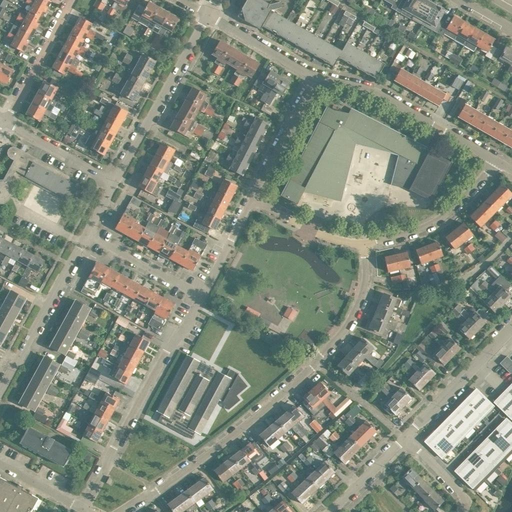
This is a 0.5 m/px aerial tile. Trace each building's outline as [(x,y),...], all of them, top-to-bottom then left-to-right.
[(27,0),(26,3),(32,7),(29,11),(42,18),(46,10),(28,0),(27,0)] [(28,0),(46,10),(51,1),(49,0),(28,0)] [(246,0),(242,9),(245,21),(260,30),(262,26),(272,32),(273,30),(277,33),(276,34),(277,35),(286,19),(267,8),(272,0),(246,0)] [(385,0),(392,4),(391,7),(397,10),(402,0),(385,0)] [(402,0),(397,10),(412,19),(423,0),(422,0),(402,0)] [(426,0),(425,2),(423,0),(412,19),(422,24),(424,21),(433,6),(434,4),(433,4),(432,2),(430,1),(428,1),(426,0)] [(149,27),(152,21),(160,8),(149,2),(146,8),(138,4),(131,18),(149,27)] [(424,21),(422,24),(438,34),(444,23),(439,20),(444,10),(443,10),(443,8),(440,6),(438,7),(437,6),(436,8),(433,6),(424,21)] [(110,7),(107,14),(112,16),(116,10),(110,7)] [(370,7),(367,13),(372,16),(375,10),(370,7)] [(149,28),(152,30),(158,33),(169,13),(160,8),(152,21),(149,27),(149,28)] [(27,16),(20,13),(18,16),(37,27),(42,18),(29,11),(27,16)] [(373,16),(388,25),(390,21),(375,12),(373,16)] [(169,13),(158,33),(160,34),(165,37),(169,30),(172,32),(179,19),(169,13)] [(344,14),(338,24),(344,27),(349,17),(344,14)] [(16,20),(23,23),(20,28),(33,35),(37,27),(18,16),(16,20)] [(444,23),(438,34),(442,36),(443,34),(455,40),(457,35),(465,22),(454,16),(448,25),(444,23)] [(96,32),(89,29),(92,24),(80,17),(75,26),(94,36),(96,32)] [(286,19),(277,35),(279,36),(279,35),(286,39),(286,40),(287,40),(295,24),(286,19)] [(465,46),(475,28),(465,22),(457,35),(455,40),(465,46)] [(295,24),(287,40),(288,41),(289,41),(295,45),(296,45),(305,30),(295,24)] [(86,36),(92,39),(94,36),(75,26),(70,34),(83,41),(86,36)] [(134,30),(127,26),(123,32),(130,36),(134,30)] [(148,27),(144,34),(149,37),(152,30),(149,28),(148,27)] [(17,33),(11,30),(9,33),(28,44),(33,35),(20,28),(17,33)] [(474,51),(477,46),(485,34),(475,28),(465,46),(474,51)] [(305,30),(296,45),(298,46),(305,50),(305,51),(314,35),(305,30)] [(96,32),(94,36),(99,39),(103,41),(105,37),(101,35),(96,32)] [(14,40),(11,45),(23,52),(28,44),(9,33),(7,37),(14,40)] [(86,49),(80,46),(83,41),(70,34),(66,43),(85,53),(86,49)] [(487,52),(485,56),(491,59),(497,49),(491,46),(495,39),(485,34),(477,46),(487,52)] [(153,47),(161,52),(164,46),(161,44),(165,37),(160,35),(153,47)] [(314,35),(305,51),(307,52),(307,51),(314,55),(314,56),(315,56),(324,40),(314,35)] [(218,40),(206,61),(227,73),(239,52),(218,40)] [(324,40),(315,56),(317,57),(324,61),(323,61),(324,61),(333,46),(324,40)] [(342,51),(338,58),(339,58),(340,59),(347,63),(348,63),(357,48),(347,42),(342,51)] [(432,42),(429,47),(435,51),(438,46),(432,42)] [(76,53),(83,56),(84,54),(85,53),(66,43),(61,51),(74,58),(76,53)] [(401,53),(407,56),(411,49),(405,45),(401,53)] [(333,46),(324,61),(326,62),(333,66),(334,67),(339,58),(338,58),(342,51),(333,46)] [(499,58),(511,65),(511,63),(511,49),(507,46),(506,46),(499,58)] [(357,48),(348,63),(350,64),(357,68),(356,68),(357,69),(366,53),(357,48)] [(495,61),(501,51),(497,49),(491,59),(495,61)] [(78,65),(71,62),(74,58),(61,51),(57,59),(75,70),(77,66),(78,65)] [(239,52),(227,73),(248,86),(261,65),(239,52)] [(9,53),(5,60),(10,62),(13,56),(9,53)] [(366,53),(357,69),(359,70),(359,69),(366,73),(366,74),(375,58),(366,53)] [(156,61),(143,54),(137,64),(150,71),(156,61)] [(375,58),(366,74),(368,75),(369,75),(375,79),(376,79),(385,64),(375,58)] [(54,69),(51,73),(61,79),(64,74),(64,75),(67,71),(73,74),(73,73),(75,70),(57,59),(52,68),(54,69)] [(132,74),(145,81),(150,71),(137,64),(132,74)] [(402,67),(398,64),(394,71),(398,73),(395,80),(406,87),(412,75),(401,69),(402,67)] [(13,71),(2,65),(0,69),(0,79),(6,83),(13,71)] [(419,75),(423,69),(418,66),(414,72),(419,75)] [(261,74),(255,85),(260,88),(259,90),(265,93),(266,94),(262,100),(265,102),(280,77),(270,71),(267,77),(261,74)] [(431,81),(434,75),(429,72),(425,78),(431,81)] [(145,81),(132,74),(126,84),(139,91),(145,81)] [(417,93),(423,82),(412,75),(406,87),(417,93)] [(274,98),(277,92),(283,95),(290,83),(280,77),(265,102),(269,104),(272,97),(274,98)] [(457,77),(452,86),(459,90),(464,81),(457,77)] [(45,81),(39,92),(51,99),(52,98),(57,102),(66,86),(56,80),(52,78),(49,84),(45,81)] [(495,79),(492,84),(498,88),(501,82),(495,79)] [(463,89),(468,92),(473,84),(468,81),(463,89)] [(196,82),(183,106),(204,118),(218,94),(196,82)] [(423,82),(417,93),(428,99),(434,88),(423,82)] [(505,91),(508,86),(501,82),(498,88),(505,91)] [(121,94),(134,101),(139,91),(126,84),(121,94)] [(451,95),(446,92),(445,94),(434,88),(428,99),(439,106),(443,99),(447,101),(451,95)] [(484,101),(485,99),(489,93),(484,90),(480,99),(484,101)] [(51,112),(55,106),(61,110),(63,105),(57,102),(52,98),(51,99),(39,92),(33,103),(46,110),(46,109),(51,112)] [(465,104),(467,101),(463,98),(458,107),(462,110),(458,117),(469,123),(477,111),(465,104)] [(494,107),(498,109),(503,101),(499,98),(494,107)] [(40,120),(43,114),(55,120),(57,116),(51,112),(46,109),(46,110),(33,103),(27,114),(40,120)] [(111,111),(108,116),(121,123),(128,112),(115,105),(111,111)] [(261,110),(271,115),(273,109),(264,105),(261,110)] [(102,106),(99,111),(108,116),(111,111),(102,106)] [(183,106),(169,130),(191,142),(204,118),(183,106)] [(303,192),(341,201),(355,143),(399,155),(391,185),(409,189),(432,201),(452,163),(430,151),(430,150),(351,109),(347,117),(327,107),(281,196),(297,204),(303,192)] [(121,123),(108,116),(99,111),(96,109),(94,113),(100,116),(100,117),(106,120),(103,127),(116,134),(121,123)] [(480,129),(487,117),(477,111),(469,123),(480,129)] [(253,123),(247,119),(245,123),(264,132),(269,124),(256,117),(253,123)] [(487,117),(480,129),(491,136),(498,123),(487,117)] [(243,126),(250,130),(247,135),(260,141),(264,132),(245,123),(243,126)] [(498,123),(491,136),(502,142),(509,129),(498,123)] [(76,126),(70,135),(76,138),(79,132),(82,134),(84,130),(76,126)] [(116,134),(103,127),(97,137),(110,145),(116,134)] [(511,130),(509,129),(502,142),(511,147),(511,130)] [(91,134),(85,145),(104,156),(110,145),(97,137),(91,134)] [(245,140),(238,136),(236,140),(256,150),(260,141),(247,135),(245,140)] [(235,143),(241,147),(239,152),(251,158),(256,150),(236,140),(235,143)] [(175,150),(162,143),(157,153),(169,160),(175,150)] [(8,183),(14,172),(15,170),(70,201),(76,189),(79,191),(83,184),(16,148),(15,148),(13,147),(13,148),(11,148),(10,148),(9,149),(9,150),(8,151),(8,152),(8,153),(7,153),(8,154),(8,155),(8,156),(9,157),(9,158),(11,158),(14,160),(4,180),(0,180),(0,182),(0,181),(0,204),(3,204),(8,201),(11,196),(9,188),(10,186),(8,183)] [(190,155),(198,160),(201,155),(192,150),(190,155)] [(236,157),(230,153),(228,157),(247,167),(251,158),(239,152),(236,157)] [(150,164),(163,171),(169,160),(157,153),(150,164)] [(213,159),(207,156),(204,162),(210,165),(213,159)] [(230,169),(243,175),(247,167),(228,157),(226,161),(233,164),(230,169)] [(144,175),(157,182),(163,171),(150,164),(144,175)] [(144,175),(138,186),(151,193),(156,196),(162,185),(157,182),(144,175)] [(200,181),(195,178),(191,185),(196,188),(200,181)] [(238,186),(225,179),(219,190),(232,196),(238,186)] [(511,194),(511,193),(502,184),(496,190),(497,191),(496,193),(496,194),(505,202),(511,194)] [(232,196),(219,190),(213,201),(226,208),(232,196)] [(177,202),(180,196),(174,193),(171,198),(177,202)] [(495,195),(493,194),(486,200),(497,210),(505,202),(496,194),(495,195)] [(133,197),(130,203),(138,207),(141,201),(133,197)] [(480,207),(481,207),(481,209),(480,210),(489,219),(497,210),(486,200),(480,207)] [(181,204),(174,201),(169,210),(175,214),(181,204)] [(226,208),(213,201),(208,212),(221,219),(226,208)] [(138,207),(130,203),(123,214),(135,221),(142,209),(138,207)] [(470,217),(481,227),(489,219),(480,210),(479,211),(477,211),(477,210),(470,217)] [(197,221),(195,226),(208,233),(211,228),(215,230),(221,219),(208,212),(202,223),(197,221)] [(127,235),(133,222),(134,223),(135,221),(123,214),(115,228),(127,235)] [(501,224),(496,219),(493,222),(498,227),(501,224)] [(138,241),(144,228),(134,223),(133,222),(127,235),(138,241)] [(490,226),(494,231),(498,227),(493,222),(490,226)] [(473,235),(464,223),(457,229),(457,231),(456,232),(464,242),(473,235)] [(148,247),(155,234),(144,228),(138,241),(148,247)] [(499,231),(494,236),(502,242),(506,237),(499,231)] [(446,238),(455,249),(464,242),(456,232),(455,233),(453,233),(453,232),(446,238)] [(160,253),(159,255),(165,258),(166,256),(170,259),(177,246),(181,239),(179,237),(172,234),(170,233),(166,240),(159,253),(160,253)] [(159,253),(166,240),(155,234),(148,247),(159,253)] [(0,253),(1,252),(7,255),(13,244),(3,238),(0,243),(0,253)] [(207,245),(195,238),(189,250),(201,256),(207,245)] [(443,255),(438,242),(430,245),(430,246),(429,248),(428,248),(432,260),(443,255)] [(11,258),(17,261),(24,250),(13,244),(7,255),(2,264),(6,267),(11,258)] [(177,246),(170,259),(181,265),(188,252),(187,252),(177,246)] [(427,248),(425,248),(425,247),(416,250),(421,264),(432,260),(428,248),(427,248)] [(22,263),(28,266),(34,255),(24,250),(17,261),(12,270),(17,273),(22,263)] [(188,252),(181,265),(193,271),(201,256),(189,250),(187,252),(188,252)] [(411,266),(407,252),(399,254),(399,255),(398,257),(396,257),(399,269),(411,266)] [(32,269),(38,272),(44,261),(34,255),(28,266),(23,276),(27,278),(32,269)] [(395,257),(394,256),(394,255),(385,258),(388,272),(399,269),(396,257),(395,257)] [(102,281),(109,269),(97,262),(89,277),(101,283),(102,281)] [(445,280),(439,263),(434,265),(437,271),(441,282),(445,280)] [(500,275),(491,266),(486,271),(495,280),(500,275)] [(109,269),(102,281),(113,287),(119,274),(109,269)] [(432,273),(428,274),(433,285),(441,282),(437,271),(432,273)] [(119,274),(113,287),(123,293),(130,280),(119,274)] [(392,277),(393,283),(402,281),(401,275),(392,277)] [(502,276),(488,290),(503,304),(511,296),(505,291),(510,285),(502,276)] [(27,280),(22,277),(18,284),(23,287),(27,280)] [(88,291),(94,295),(101,283),(89,277),(81,292),(86,295),(88,291)] [(130,280),(123,293),(134,299),(141,286),(130,280)] [(491,286),(485,280),(482,284),(487,289),(491,286)] [(478,287),(484,293),(487,289),(482,284),(478,287)] [(145,305),(152,292),(141,286),(134,299),(145,305)] [(466,292),(474,300),(478,295),(471,288),(466,292)] [(490,298),(484,303),(494,313),(503,304),(488,290),(485,293),(490,298)] [(25,299),(11,291),(5,303),(19,310),(25,299)] [(145,305),(155,311),(156,311),(163,298),(152,292),(145,305)] [(401,300),(384,293),(379,305),(392,310),(408,316),(410,312),(398,307),(401,300)] [(163,298),(156,311),(155,311),(154,312),(166,319),(174,304),(163,298)] [(90,308),(76,301),(70,312),(83,320),(90,308)] [(11,318),(13,320),(19,310),(5,303),(0,311),(0,314),(10,320),(11,318)] [(389,318),(392,310),(379,305),(374,317),(391,324),(395,325),(403,329),(405,324),(389,318)] [(454,308),(460,313),(463,310),(458,305),(454,308)] [(288,307),(284,315),(293,319),(297,312),(288,307)] [(460,313),(454,308),(451,311),(456,317),(460,313)] [(89,314),(96,318),(98,313),(92,310),(89,314)] [(475,312),(471,317),(464,310),(460,314),(477,331),(485,322),(475,312)] [(65,322),(68,323),(66,325),(77,331),(83,320),(70,312),(65,322)] [(148,324),(160,331),(166,319),(154,312),(148,324)] [(11,324),(8,322),(10,320),(0,314),(0,329),(7,333),(11,324)] [(459,329),(469,339),(477,331),(460,314),(457,317),(464,324),(459,329)] [(386,337),(391,324),(374,317),(369,329),(386,337)] [(120,318),(117,323),(125,328),(128,322),(120,318)] [(446,334),(450,330),(441,321),(437,326),(446,334)] [(65,327),(62,326),(57,335),(71,343),(77,331),(66,325),(65,327)] [(393,331),(401,334),(403,329),(395,325),(393,331)] [(121,333),(119,338),(125,342),(128,337),(121,333)] [(51,347),(65,354),(71,343),(57,335),(51,347)] [(149,342),(135,335),(133,340),(128,337),(125,342),(130,344),(143,351),(149,342)] [(362,338),(355,347),(365,356),(374,364),(378,360),(369,352),(373,348),(362,338)] [(460,348),(450,338),(442,346),(452,356),(460,348)] [(427,358),(432,354),(421,343),(416,348),(427,358)] [(122,348),(115,344),(112,349),(119,353),(122,348)] [(143,351),(130,344),(124,355),(138,362),(143,351)] [(438,359),(444,365),(452,356),(442,346),(434,355),(433,355),(432,354),(427,358),(433,364),(438,359)] [(365,356),(355,347),(346,356),(357,366),(365,356)] [(107,352),(101,348),(97,355),(104,358),(107,352)] [(119,353),(112,349),(110,354),(116,358),(119,353)] [(78,361),(74,359),(76,354),(70,351),(64,361),(74,366),(78,361)] [(423,362),(426,359),(419,352),(416,355),(423,362)] [(138,362),(124,355),(119,365),(132,373),(138,362)] [(187,355),(157,411),(156,411),(162,414),(158,421),(191,439),(195,432),(200,435),(219,399),(223,401),(223,403),(228,410),(240,399),(236,395),(247,386),(238,375),(239,374),(230,369),(226,376),(212,368),(210,371),(205,367),(206,365),(187,355)] [(346,356),(338,366),(348,375),(353,370),(360,376),(361,377),(365,373),(364,372),(357,366),(346,356)] [(511,361),(507,356),(500,363),(510,374),(511,372),(511,361)] [(59,365),(45,357),(39,369),(53,376),(59,365)] [(108,375),(126,384),(132,373),(119,365),(107,359),(104,364),(112,369),(108,375)] [(378,360),(374,364),(378,368),(384,362),(380,359),(378,360)] [(407,362),(412,367),(415,364),(409,359),(407,362)] [(59,371),(66,374),(68,370),(72,371),(74,366),(64,361),(59,371)] [(412,367),(407,362),(404,364),(409,370),(412,367)] [(435,374),(425,364),(417,372),(427,382),(435,374)] [(101,373),(98,371),(91,367),(88,372),(98,378),(101,373)] [(376,372),(370,367),(365,373),(371,378),(376,372)] [(34,378),(37,379),(35,382),(47,388),(53,376),(39,369),(34,378)] [(92,382),(95,384),(98,378),(88,372),(85,379),(92,382)] [(409,380),(419,390),(427,382),(417,372),(409,380)] [(371,378),(365,373),(361,377),(357,382),(362,387),(371,378)] [(34,383),(31,382),(26,391),(41,399),(47,388),(35,382),(34,383)] [(330,393),(320,382),(312,389),(322,400),(330,393)] [(383,386),(388,391),(391,388),(385,383),(383,386)] [(383,386),(380,389),(385,394),(388,391),(383,386)] [(401,388),(393,396),(404,406),(411,398),(401,388)] [(86,389),(84,394),(89,396),(100,403),(114,410),(119,400),(106,392),(101,390),(98,395),(92,392),(91,392),(86,389)] [(303,397),(313,408),(322,400),(312,389),(303,397)] [(477,390),(466,400),(482,416),(484,415),(493,405),(477,390)] [(20,403),(34,411),(41,399),(26,391),(20,403)] [(389,397),(381,406),(391,416),(394,413),(395,415),(404,406),(393,396),(388,391),(385,394),(389,397)] [(511,398),(505,392),(495,403),(511,419),(511,398)] [(325,397),(322,400),(336,416),(350,402),(346,398),(335,408),(325,397)] [(466,400),(456,411),(472,426),(481,417),(483,420),(486,417),(484,415),(482,416),(466,400)] [(100,403),(97,409),(86,402),(83,407),(90,411),(108,420),(114,410),(100,403)] [(71,414),(75,407),(70,404),(66,412),(71,414)] [(294,405),(285,412),(295,424),(300,429),(303,427),(299,421),(304,417),(294,405)] [(45,410),(39,406),(36,412),(42,415),(43,414),(45,410)] [(356,421),(353,418),(360,411),(355,406),(346,415),(349,418),(348,419),(353,424),(356,421)] [(35,411),(32,417),(44,423),(47,417),(43,414),(42,415),(36,412),(35,411)] [(108,420),(90,411),(84,422),(102,431),(108,420)] [(456,411),(446,421),(462,437),(464,435),(472,426),(456,411)] [(11,418),(16,421),(19,415),(14,412),(11,418)] [(66,412),(63,418),(68,421),(71,415),(71,414),(66,412)] [(295,424),(285,412),(276,420),(286,432),(295,424)] [(65,425),(68,421),(63,418),(57,429),(69,436),(73,429),(65,425)] [(345,422),(350,427),(353,424),(348,419),(345,422)] [(511,424),(507,419),(496,430),(511,445),(511,424)] [(286,432),(276,420),(268,427),(278,439),(286,432)] [(314,420),(310,424),(317,433),(322,429),(314,420)] [(377,431),(366,421),(358,429),(368,439),(377,431)] [(446,421),(436,431),(452,447),(453,446),(461,438),(463,440),(466,437),(464,435),(462,437),(446,421)] [(79,432),(96,442),(102,431),(84,422),(79,432)] [(72,450),(29,427),(20,443),(63,466),(72,450)] [(259,435),(269,446),(278,439),(268,427),(259,435)] [(308,432),(303,427),(300,429),(305,435),(308,432)] [(327,429),(314,442),(322,450),(327,445),(328,444),(323,438),(325,436),(328,439),(329,438),(334,443),(337,439),(332,434),(327,429)] [(350,436),(361,447),(368,439),(358,429),(350,436)] [(511,445),(496,430),(486,440),(506,459),(511,452),(511,445)] [(335,431),(332,434),(337,439),(340,436),(335,431)] [(436,431),(426,442),(442,458),(451,448),(455,452),(457,450),(453,446),(452,447),(436,431)] [(342,444),(353,455),(361,447),(350,436),(342,444)] [(486,440),(476,450),(496,469),(497,468),(506,459),(486,440)] [(244,447),(241,449),(250,461),(254,467),(259,473),(262,470),(258,464),(253,458),(262,452),(254,441),(251,444),(249,441),(243,445),(244,447)] [(291,447),(286,442),(283,445),(287,450),(291,447)] [(309,447),(315,453),(320,448),(314,442),(309,447)] [(334,453),(344,463),(353,455),(342,444),(334,453)] [(279,447),(284,453),(287,450),(283,445),(279,447)] [(250,461),(241,449),(232,456),(241,468),(250,461)] [(476,450),(466,461),(486,480),(486,479),(494,471),(496,473),(499,470),(497,468),(496,469),(476,450)] [(241,468),(232,456),(223,463),(232,475),(241,468)] [(315,461),(310,456),(306,459),(312,464),(315,461)] [(282,458),(277,462),(281,466),(286,462),(282,458)] [(303,462),(308,467),(312,464),(306,459),(303,462)] [(335,472),(324,461),(316,469),(326,480),(335,472)] [(466,461),(456,471),(475,490),(485,481),(489,485),(491,483),(486,479),(486,480),(466,461)] [(214,470),(223,482),(232,475),(223,463),(214,470)] [(411,468),(402,476),(413,488),(422,479),(411,468)] [(308,477),(318,488),(326,480),(316,469),(308,477)] [(298,477),(293,472),(290,475),(295,480),(298,477)] [(286,478),(292,483),(295,480),(290,475),(286,478)] [(0,511),(31,511),(39,498),(22,489),(23,487),(18,484),(17,486),(0,477),(0,511)] [(213,489),(204,477),(195,484),(204,496),(213,489)] [(300,485),(310,496),(318,488),(308,477),(300,485)] [(245,484),(240,478),(237,481),(241,487),(245,484)] [(424,499),(433,490),(422,479),(413,488),(424,499)] [(286,495),(292,489),(283,480),(278,485),(286,495)] [(233,484),(237,490),(241,487),(237,481),(233,484)] [(204,496),(195,484),(186,491),(195,503),(204,496)] [(398,489),(394,484),(390,488),(394,493),(398,489)] [(292,492),(302,503),(310,496),(300,485),(292,492)] [(440,505),(444,501),(433,490),(424,499),(435,510),(440,505)] [(186,491),(177,497),(186,509),(187,511),(193,511),(192,511),(198,507),(195,503),(186,491)] [(273,500),(268,494),(265,497),(270,503),(273,500)] [(168,504),(173,511),(181,511),(186,509),(177,497),(168,504)] [(261,500),(266,506),(270,503),(265,497),(261,500)] [(292,511),(283,501),(274,508),(277,511),(292,511)]
